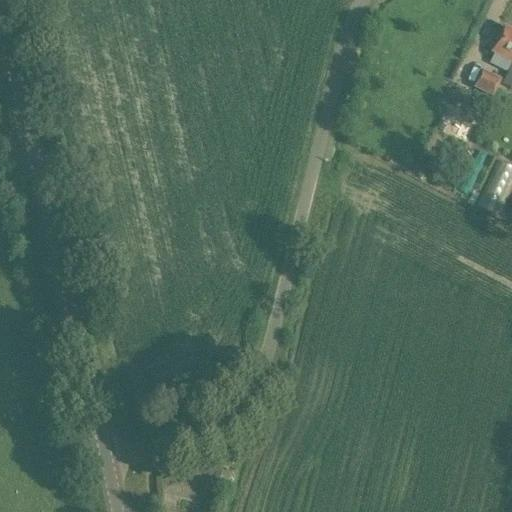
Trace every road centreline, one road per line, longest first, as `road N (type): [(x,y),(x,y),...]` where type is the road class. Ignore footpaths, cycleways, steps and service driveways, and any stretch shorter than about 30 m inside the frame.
road 1 (unclassified): [(361,0),(258,379),(243,407),(199,437),(106,459)]
road 2 (tertiary): [(106,459),(0,15)]
